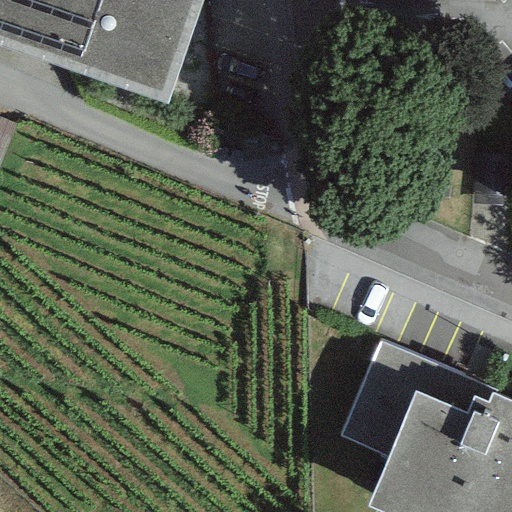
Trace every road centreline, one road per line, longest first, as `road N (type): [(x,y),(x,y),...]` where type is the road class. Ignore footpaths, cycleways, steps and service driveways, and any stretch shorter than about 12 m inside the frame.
road 1 (residential): [(325,214),(0,80)]
road 2 (residential): [(325,214),(310,0)]
road 3 (residential): [(511,293),(325,214)]
